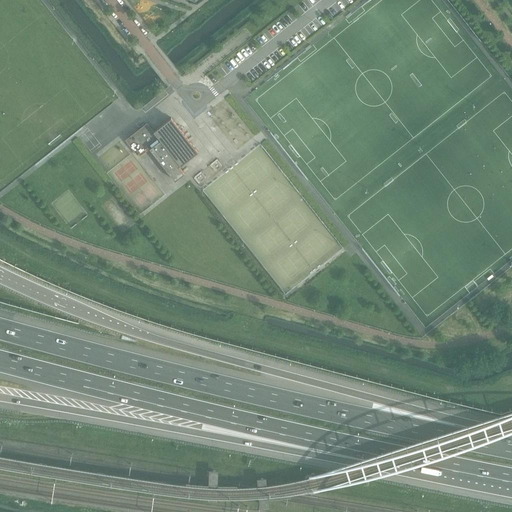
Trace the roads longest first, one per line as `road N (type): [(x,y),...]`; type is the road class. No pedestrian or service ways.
road 1 (motorway): [(496,446),(374,399),(101,323),(0,279)]
road 2 (motorway): [(496,446),(0,328)]
road 3 (motorway): [(0,361),(379,452)]
road 4 (motorway): [(0,397),(201,433),(379,452)]
road 5 (residential): [(110,0),(195,106)]
road 6 (motorway): [(379,452),(511,478)]
